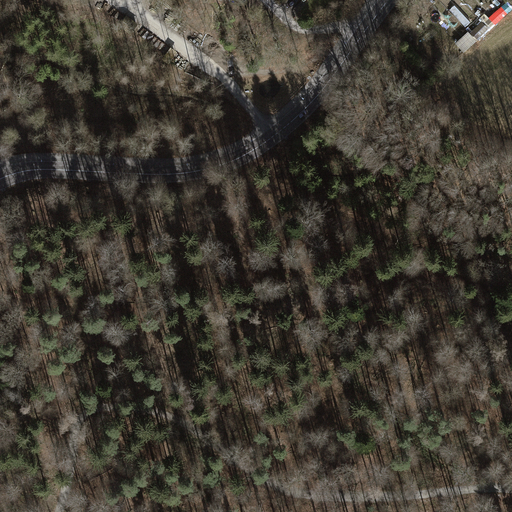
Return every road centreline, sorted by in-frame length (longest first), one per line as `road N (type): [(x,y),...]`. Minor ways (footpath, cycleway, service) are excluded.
road 1 (track): [(511,488),(304,494),(260,476),(173,417),(111,406),(88,410),(75,424),(60,511)]
road 2 (secondary): [(388,0),(313,100),(231,161),(185,173),(51,169),(0,179)]
